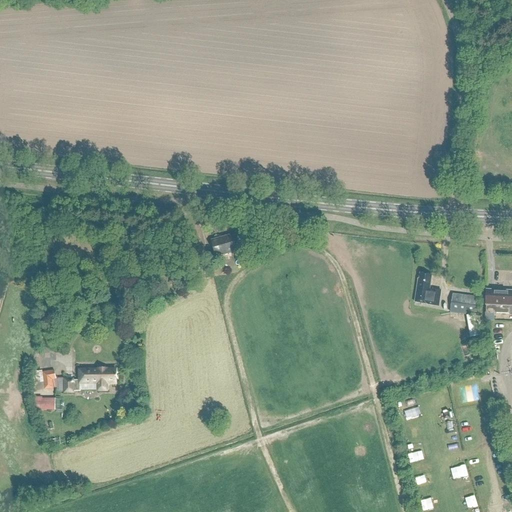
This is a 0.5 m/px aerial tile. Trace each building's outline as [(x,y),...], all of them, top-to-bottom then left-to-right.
[(235,235),(212,241),(215,254),(223,252),(224,255),(240,250),(235,235)] [(207,256),(210,266),(216,265),(213,254),(207,256)] [(429,290),(431,276),(420,275),(419,281),(418,280),(415,303),(428,305),(438,307),(441,291),(429,290)] [(511,291),(486,291),(485,313),(511,314),(511,291)] [(452,295),(450,313),(477,316),(479,298),(452,295)] [(56,380),(54,370),(42,372),(44,390),(54,389),(53,381),(56,380)] [(73,380),(64,380),(64,393),(74,393),(74,392),(81,392),(81,391),(99,390),(99,391),(108,391),(107,384),(116,384),(116,370),(79,371),(79,381),(73,381),(73,380)] [(35,411),(55,411),(56,399),(42,399),(42,397),(34,397),(34,404),(36,404),(35,411)] [(432,412),(448,411),(447,397),(431,399),(432,412)] [(460,450),(456,436),(440,440),(444,455),(460,450)] [(421,442),(408,445),(411,459),(424,456),(421,442)] [(467,511),(476,511),(478,511),(474,500),(465,504),(467,511)]
